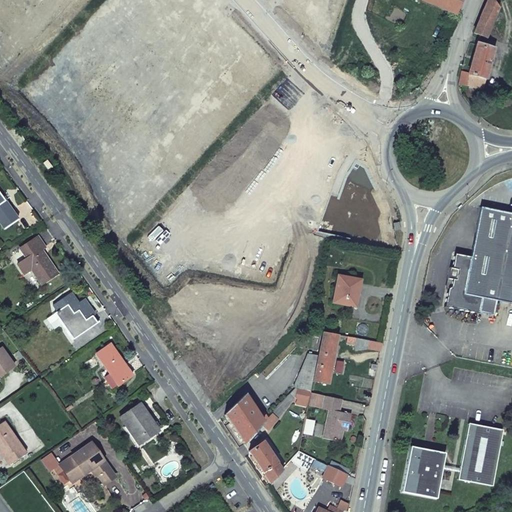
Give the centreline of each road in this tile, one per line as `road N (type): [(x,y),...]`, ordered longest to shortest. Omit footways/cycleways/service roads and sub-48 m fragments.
road 1 (residential): [(232,459),(122,293),(0,136)]
road 2 (tertiary): [(423,200),(362,511)]
road 3 (unknown): [(388,138),(244,0)]
road 4 (unknown): [(450,334),(433,298),(441,250),(474,208),(511,190)]
road 5 (tertiary): [(440,107),(396,123),(385,154),(396,184),(423,200)]
